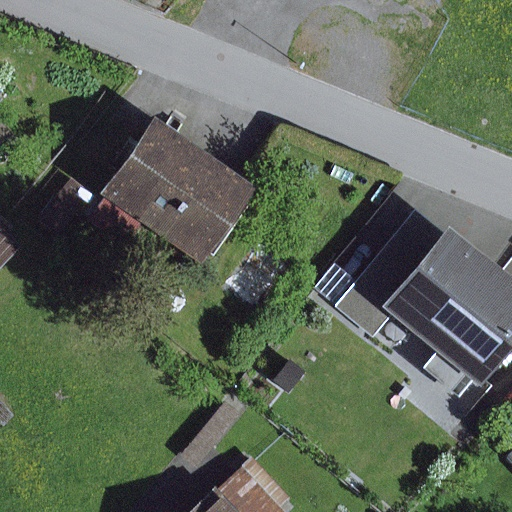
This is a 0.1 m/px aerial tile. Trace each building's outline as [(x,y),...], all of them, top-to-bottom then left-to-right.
[(248,190),(148,120),(95,195),(195,265),(248,190)] [(68,178),(39,216),(59,233),(89,194),(68,178)] [(385,310),(447,233),(416,208),(336,307),(367,332),(385,310)] [(0,260),(14,245),(0,231),(0,260)] [(511,342),(511,284),(447,233),(385,310),(478,385),(511,342)] [(286,360),(271,381),(287,393),(302,372),(286,360)] [(162,475),(177,488),(239,416),(223,403),(162,475)] [(250,463),(194,511),(284,511),(290,507),(250,463)]
